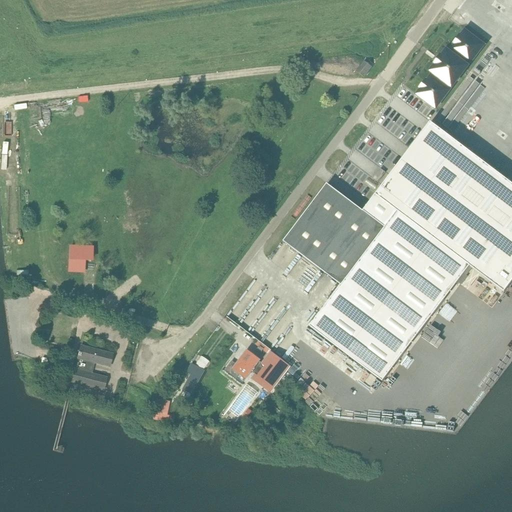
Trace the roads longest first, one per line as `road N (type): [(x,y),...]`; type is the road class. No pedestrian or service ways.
road 1 (unclassified): [(133,353),(171,349),(188,333),(442,0)]
road 2 (unknown): [(511,114),(484,128),(442,128),(383,78)]
